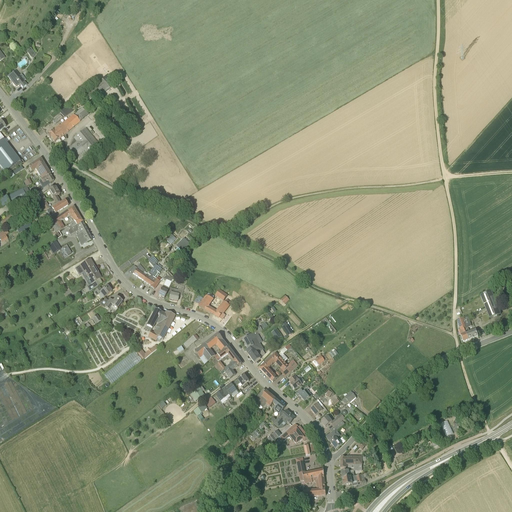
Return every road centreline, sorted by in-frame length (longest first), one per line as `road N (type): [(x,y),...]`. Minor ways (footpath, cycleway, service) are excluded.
road 1 (residential): [(328,463),(304,419),(213,323),(126,287),(54,164),(0,93)]
road 2 (track): [(454,333),(321,290),(225,235)]
road 3 (track): [(444,178),(283,200),(225,235)]
road 4 (unclassified): [(328,463),(431,365),(511,331)]
road 5 (track): [(225,235),(64,160),(54,164)]
road 6 (track): [(437,0),(433,94),(444,178)]
road 7 (track): [(454,333),(454,232),(444,178)]
road 8 (track): [(511,469),(478,411),(454,333)]
